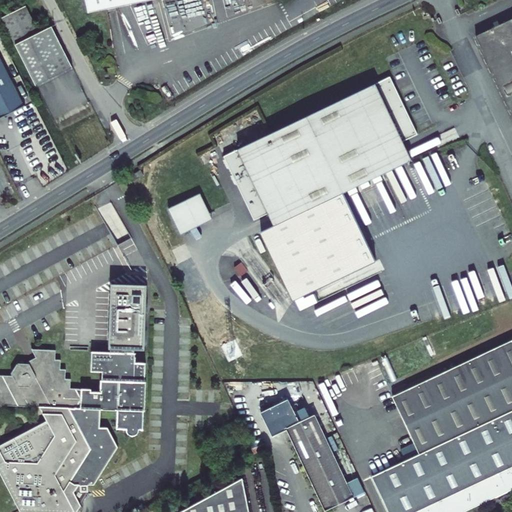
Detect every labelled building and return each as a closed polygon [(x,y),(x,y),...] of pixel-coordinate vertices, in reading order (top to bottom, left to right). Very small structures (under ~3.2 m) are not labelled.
[(85,0),(88,12),(150,0),(85,0)] [(1,20),(36,86),(73,69),(52,26),(37,33),(24,8),(1,20)] [(511,17),(476,35),(511,110),(511,17)] [(0,118),(11,113),(23,107),(0,59),(0,118)] [(269,213),(275,225),(412,160),(403,141),(418,134),(404,105),(390,77),(224,156),(254,220),(269,213)] [(169,208),(181,234),(212,219),(200,193),(169,208)] [(0,472),(20,511),(79,511),(82,507),(76,493),(80,487),(96,487),(120,449),(111,430),(103,430),(103,413),(121,413),(121,431),(129,431),(129,433),(130,435),(132,436),(134,437),(136,438),(138,437),(140,436),(141,435),(142,433),(142,431),(147,431),(147,413),(149,413),(149,384),(148,384),(148,365),(138,365),(138,355),(136,355),(136,351),(147,352),(149,287),(113,286),(111,351),(113,351),(113,354),(93,354),(93,374),(98,374),(105,374),(105,383),(103,383),(103,394),(94,394),(94,391),(73,391),(73,380),(68,381),(68,371),(62,371),(62,362),(57,362),(57,352),(36,352),(36,360),(30,364),(32,367),(19,366),(16,373),(14,378),(0,378),(0,472)] [(342,287),(311,300),(325,333),(349,323),(338,297),(345,294),(342,287)] [(511,511),(511,340),(393,396),(419,454),(371,476),(387,511),(458,511),(511,486),(511,511)] [(367,492),(360,478),(349,483),(317,416),(302,423),(291,401),(264,413),(276,437),(290,430),(328,510),(367,492)] [(247,511),(240,474),(173,511),(247,511)]
